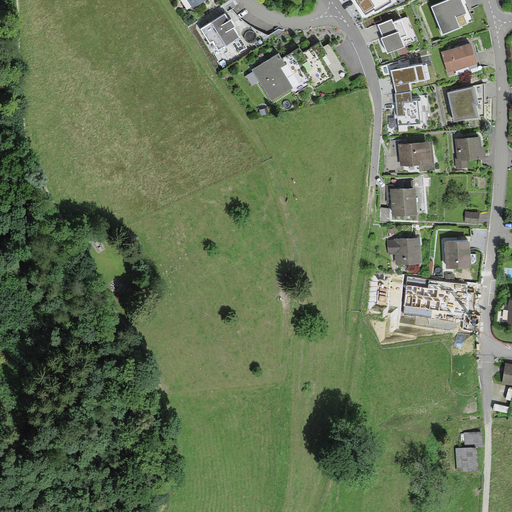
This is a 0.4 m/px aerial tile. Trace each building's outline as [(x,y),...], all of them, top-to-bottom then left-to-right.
[(359,0),(368,14),(391,0),(359,0)] [(462,9),(458,0),(444,0),(430,6),(441,33),(471,21),(466,7),(462,9)] [(259,39),(267,35),(244,23),(240,20),(235,16),(229,9),(195,30),(218,69),(263,42),(259,39)] [(416,40),(406,16),(392,22),(390,19),(375,25),(382,42),(386,52),(416,40)] [(270,59),(250,71),(268,101),(289,89),(292,95),(308,87),(310,91),(331,80),(333,84),(345,77),(327,46),(321,49),(317,42),(312,45),(301,51),(299,48),(290,53),(281,58),(279,54),(270,59)] [(475,62),(469,42),(458,45),(439,52),(445,71),(475,62)] [(394,82),(396,94),(410,91),(409,82),(426,79),(423,66),(392,71),(394,82)] [(476,109),(472,84),(445,91),(452,122),(476,118),(476,109)] [(412,97),(410,91),(396,94),(395,94),(397,110),(397,113),(386,115),(388,133),(409,130),(408,128),(414,128),(414,130),(428,128),(426,112),(431,112),(429,95),(412,97)] [(465,158),(483,156),(482,146),(480,147),(479,137),(459,138),(453,139),(456,168),(466,167),(465,158)] [(400,163),(430,160),(428,141),(411,142),(398,143),(400,163)] [(389,212),(414,212),(413,186),(385,187),(385,197),(385,203),(389,203),(389,212)] [(464,223),(479,223),(479,213),(465,212),(464,223)] [(395,263),(421,261),(419,247),(418,237),(385,240),(387,254),(394,253),(395,263)] [(445,266),(469,265),(468,240),(443,241),(444,250),(445,266)] [(439,297),(439,288),(410,285),(408,308),(437,310),(439,297)] [(511,361),(506,361),(503,381),(511,382),(511,361)] [(478,444),(460,446),(461,467),(480,466),(478,444)]
